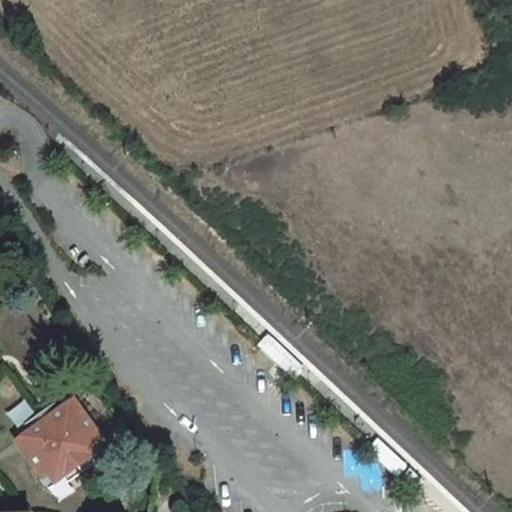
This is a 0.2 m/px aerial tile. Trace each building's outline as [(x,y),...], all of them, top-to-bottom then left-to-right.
[(267,334),(257,345),(294,381),(304,370),(267,334)] [(78,410),(72,402),(66,406),(73,415),(78,410)] [(57,412),(53,406),(39,416),(44,422),(57,412)] [(73,415),(66,406),(57,412),(44,422),(76,468),(90,457),(83,449),(92,442),(98,438),(78,410),(73,415)] [(44,422),(39,416),(26,425),(30,432),(44,422)] [(76,468),(44,422),(30,432),(21,438),(27,447),(21,451),(41,479),(47,475),(56,469),(62,477),(76,468)] [(27,447),(21,438),(15,442),(21,451),(27,447)] [(373,446),(403,473),(408,466),(379,440),(373,446)] [(99,451),(92,442),(83,449),(90,457),(99,451)] [(95,464),(90,457),(76,468),(81,474),(95,464)] [(81,474),(76,468),(62,477),(67,484),(81,474)] [(62,477),(56,469),(47,475),(53,484),(62,477)]
